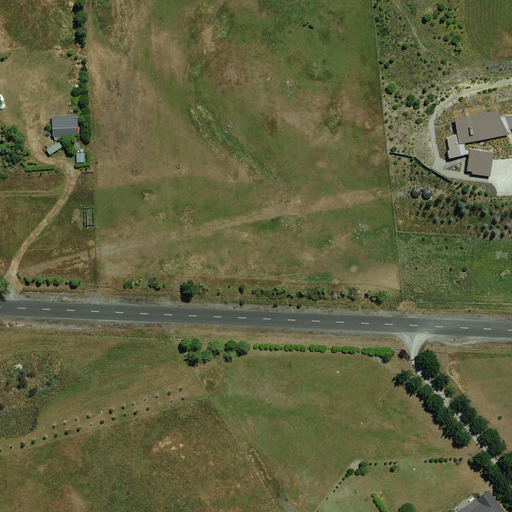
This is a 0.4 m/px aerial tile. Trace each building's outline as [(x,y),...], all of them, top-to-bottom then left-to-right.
[(501,103),(457,111),(461,130),(450,132),(453,153),(466,151),(464,169),(489,172),(492,148),(472,147),(472,138),(506,133),(501,103)] [(82,114),(54,117),(56,135),(84,133),(82,114)] [(64,147),(59,140),(46,150),(51,157),(64,147)] [(70,145),(70,146),(70,147),(70,148),(71,149),(71,150),(72,150),(73,151),(74,151),(75,152),(76,152),(77,152),(78,151),(79,151),(80,150),(81,149),(81,148),(82,147),(82,146),(82,145),(81,144),(81,143),(80,142),(80,141),(79,141),(78,140),(77,140),(76,140),(75,140),(74,140),(73,140),(72,141),(71,142),(71,143),(70,144),(70,145)] [(458,511),(456,508),(449,511),(508,511),(490,487),(480,495),(485,502),(468,511),(458,511)]
